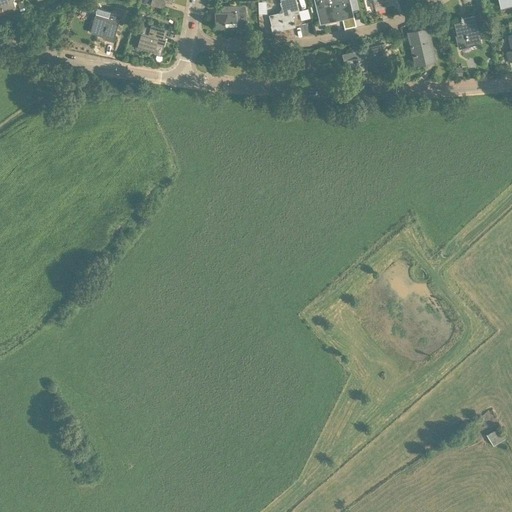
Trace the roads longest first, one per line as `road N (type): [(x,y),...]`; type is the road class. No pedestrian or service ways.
road 1 (track): [(511,198),(429,275),(417,260),(338,317),(368,362),(307,484),(278,511)]
road 2 (unclassified): [(180,83),(307,95),(511,86)]
road 3 (residential): [(188,43),(316,46),(447,0)]
road 4 (unclassified): [(180,83),(74,68),(0,45)]
road 5 (track): [(112,74),(42,100),(0,128)]
